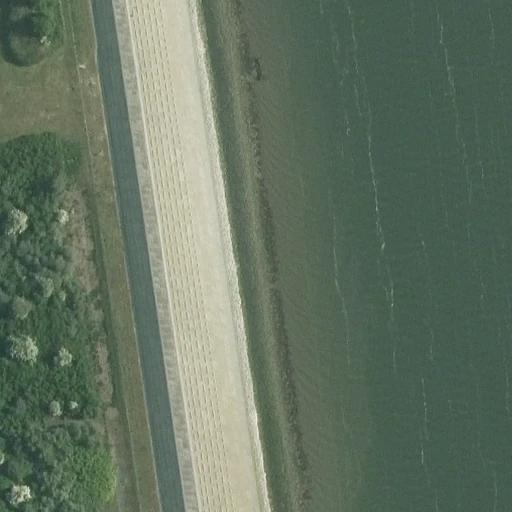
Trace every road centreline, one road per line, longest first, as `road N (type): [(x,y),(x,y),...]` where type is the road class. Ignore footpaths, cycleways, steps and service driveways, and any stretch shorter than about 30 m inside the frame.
road 1 (track): [(184,511),(112,0)]
road 2 (track): [(146,385),(91,0)]
